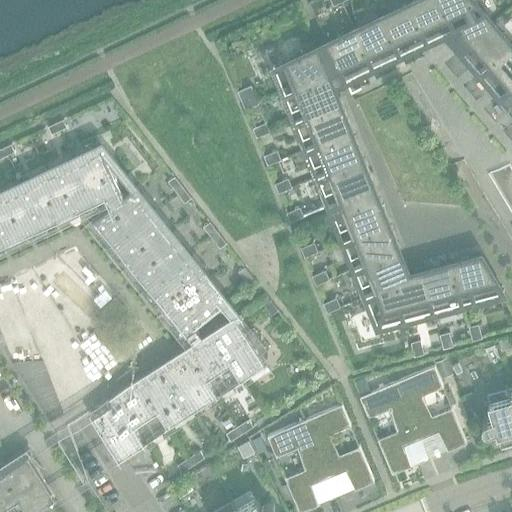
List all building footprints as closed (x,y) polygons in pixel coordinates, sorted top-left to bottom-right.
[(441,0),(411,0),(409,2),(427,40),(454,27),(441,0)] [(475,0),(441,0),(454,27),(460,25),(467,33),(467,32),(473,39),(493,21),(475,0)] [(409,2),(382,15),(400,53),(427,40),(409,2)] [(382,15),(355,28),(373,66),(400,53),(382,15)] [(511,49),(493,27),(439,74),(508,155),(511,159),(511,49)] [(373,66),(355,28),(327,41),(345,79),(373,66)] [(455,43),(460,49),(473,39),(467,32),(467,33),(455,43)] [(273,64),(285,92),(329,74),(317,44),(275,64),(275,63),(273,64)] [(329,74),(285,92),(292,109),(304,104),(308,114),(296,119),(296,120),(341,102),(329,74)] [(251,84),(238,90),(245,108),(259,103),(251,84)] [(341,102),(296,120),(303,137),(315,132),(319,142),(307,147),(307,148),(352,130),(341,102)] [(63,118),(56,121),(59,129),(67,126),(63,118)] [(56,121),(48,125),(52,133),(59,129),(56,121)] [(266,121),(253,126),(256,136),(270,130),(266,121)] [(352,130),(307,148),(314,165),(326,160),(330,170),(318,175),(318,176),(363,158),(352,130)] [(11,143),(4,146),(7,154),(15,150),(11,143)] [(0,244),(4,243),(5,245),(27,235),(26,233),(57,218),(57,220),(79,210),(78,208),(105,195),(113,204),(93,220),(100,229),(102,228),(125,256),(123,258),(136,274),(138,273),(161,301),(159,303),(172,319),(174,318),(186,333),(223,303),(211,288),(212,287),(199,270),(197,272),(175,243),(176,242),(163,225),(161,227),(138,198),(140,197),(133,188),(124,196),(101,147),(89,153),(90,155),(60,169),(59,167),(37,177),(38,179),(7,194),(6,192),(0,194),(0,244)] [(277,149),(264,154),(268,164),(281,158),(277,149)] [(363,158),(318,176),(325,193),(337,188),(342,200),(374,187),(363,158)] [(175,175),(168,180),(176,191),(183,186),(175,175)] [(288,177),(275,182),(279,191),(292,186),(288,177)] [(183,186),(176,191),(185,202),(191,197),(183,186)] [(344,239),(344,240),(389,222),(377,193),(332,211),(340,229),(352,224),(356,234),(344,239)] [(300,206),(287,211),(290,220),(304,215),(300,206)] [(210,221),(203,226),(211,236),(218,231),(210,221)] [(389,222),(344,240),(351,257),(363,252),(367,262),(355,267),(355,268),(400,250),(389,222)] [(218,231),(211,236),(220,247),(226,242),(218,231)] [(314,241),(301,246),(305,256),(318,250),(314,241)] [(400,250),(355,268),(362,285),(374,280),(378,290),(366,295),(366,296),(411,278),(400,250)] [(481,252),(451,260),(462,301),(504,290),(504,289),(503,289),(481,252)] [(421,268),(425,283),(433,309),(462,301),(451,260),(421,268)] [(246,282),(253,277),(245,266),(238,271),(246,282)] [(325,269),(312,274),(316,284),(329,278),(325,269)] [(411,278),(366,296),(378,324),(433,309),(425,283),(415,287),(411,278)] [(337,297),(323,302),(327,311),(340,306),(337,297)] [(271,314),(278,309),(270,298),(263,303),(271,314)] [(238,318),(115,397),(143,440),(266,361),(261,353),(269,346),(254,328),(247,332),(238,318)] [(478,323),(469,325),(472,339),(482,337),(478,323)] [(449,331),(440,333),(444,347),(453,345),(449,331)] [(420,339),(411,341),(415,355),(424,353),(420,339)] [(435,364),(397,380),(421,437),(438,430),(448,449),(467,441),(452,405),(432,414),(422,395),(444,386),(435,364)] [(421,437),(397,380),(360,395),(369,417),(391,408),(398,428),(377,437),(392,472),(411,464),(404,444),(421,437)] [(493,414),(487,416),(486,417),(484,417),(484,418),(483,419),(483,421),(482,422),(482,423),(483,424),(483,426),(484,427),(485,427),(487,428),(488,428),(489,428),(490,428),(496,425),(498,430),(511,425),(511,396),(511,391),(488,398),(493,414)] [(342,403),(305,419),(329,476),(346,469),(355,488),(374,480),(359,444),(339,453),(330,433),(351,424),(342,403)] [(249,418),(238,425),(242,433),(253,425),(249,418)] [(329,476),(305,419),(268,434),(277,456),(298,447),(305,467),(285,476),(300,511),(319,503),(312,483),(329,476)] [(238,425),(226,433),(231,440),(242,433),(238,425)] [(200,449),(189,456),(193,464),(205,456),(200,449)] [(0,511),(30,511),(55,497),(27,453),(0,470),(0,511)] [(189,456),(178,464),(182,471),(193,464),(189,456)] [(193,490),(186,480),(173,489),(180,499),(193,490)] [(256,495),(236,507),(239,511),(271,511),(273,511),(274,510),(274,509),(275,508),(275,506),(275,505),(274,504),(274,503),(273,502),(272,501),(271,501),(269,500),(268,500),(267,501),(266,501),(262,504),(256,495)]
